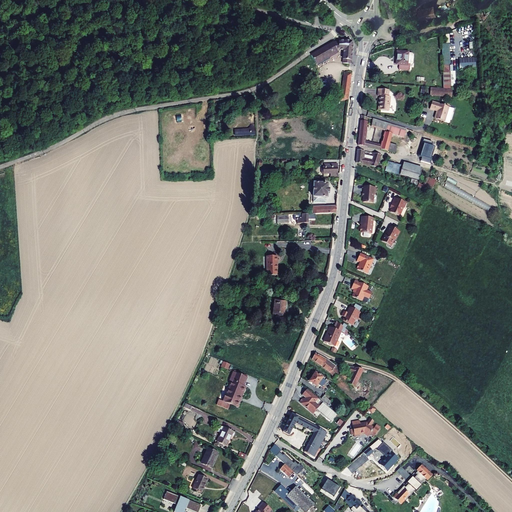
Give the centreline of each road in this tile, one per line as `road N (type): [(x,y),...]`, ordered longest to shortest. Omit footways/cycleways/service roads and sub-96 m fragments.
road 1 (tertiary): [(359,67),(332,278),(228,511)]
road 2 (residential): [(342,18),(327,39),(256,87),(121,112),(0,166)]
road 3 (track): [(304,345),(389,374),(511,481)]
